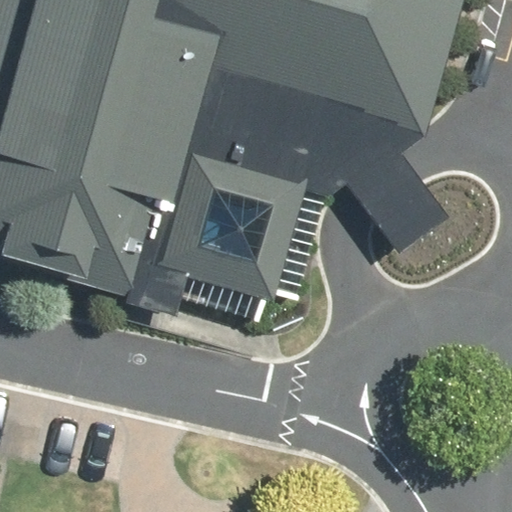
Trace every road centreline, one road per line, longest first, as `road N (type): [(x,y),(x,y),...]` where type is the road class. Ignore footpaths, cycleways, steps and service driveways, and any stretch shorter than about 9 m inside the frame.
road 1 (residential): [(0,336),(356,414)]
road 2 (residential): [(356,414),(360,371),(374,347),(420,317),(477,322),(511,351)]
road 3 (residential): [(461,487),(438,490),(387,471),(368,450),(356,414)]
